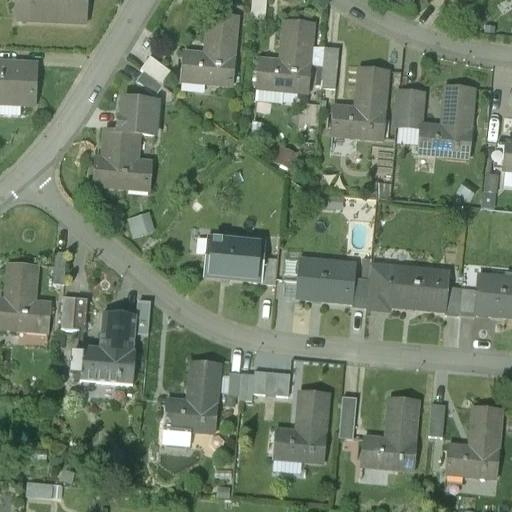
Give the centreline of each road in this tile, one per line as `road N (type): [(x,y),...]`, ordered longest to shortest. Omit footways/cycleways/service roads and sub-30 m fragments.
road 1 (residential): [(511,367),(320,352),(258,343),(208,324),(149,290),(18,179)]
road 2 (residential): [(143,0),(46,154),(18,179)]
road 3 (residential): [(511,55),(412,34),(338,0)]
